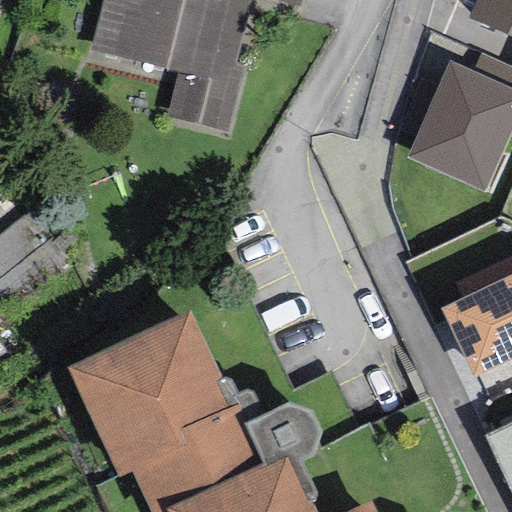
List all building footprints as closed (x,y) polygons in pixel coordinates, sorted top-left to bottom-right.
[(226,133),(244,67),(234,65),(250,0),(272,0),(298,7),(299,0),(102,0),(89,50),(177,73),(165,117),(226,133)] [(511,0),(475,0),(468,17),(511,36),(511,0)] [(480,56),(472,72),(511,90),(511,69),(510,69),(480,56)] [(511,130),(511,90),(472,72),(448,62),(405,159),(483,194),(511,130)] [(511,275),(441,309),(473,378),(511,360),(511,275)] [(187,312),(67,369),(119,479),(131,473),(149,511),(375,511),(370,500),(345,511),(315,511),(312,505),(313,502),(315,492),(299,461),(312,454),(320,433),(310,412),(288,405),(264,417),(251,392),(245,391),(237,396),(229,383),(224,379),(219,380),(187,312)] [(511,422),(484,436),(511,494),(511,422)]
